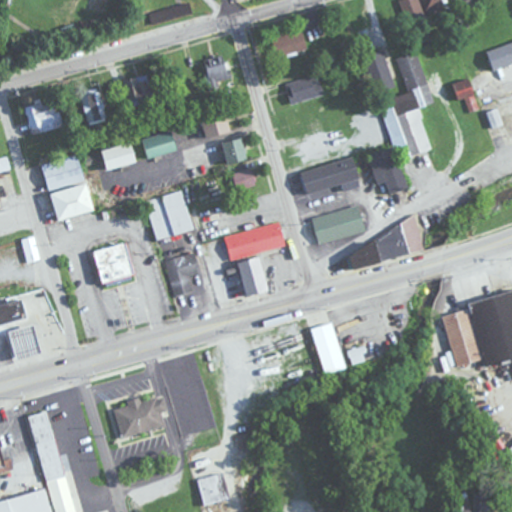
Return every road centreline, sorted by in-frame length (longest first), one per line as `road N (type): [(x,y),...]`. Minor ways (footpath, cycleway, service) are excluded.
road 1 (primary): [(0,385),(511,237)]
road 2 (residential): [(0,90),(316,0)]
road 3 (residential): [(318,297),(231,0)]
road 4 (residential): [(79,364),(0,90)]
road 5 (residential): [(511,164),(409,213),(311,273)]
road 6 (residential): [(124,511),(79,364)]
